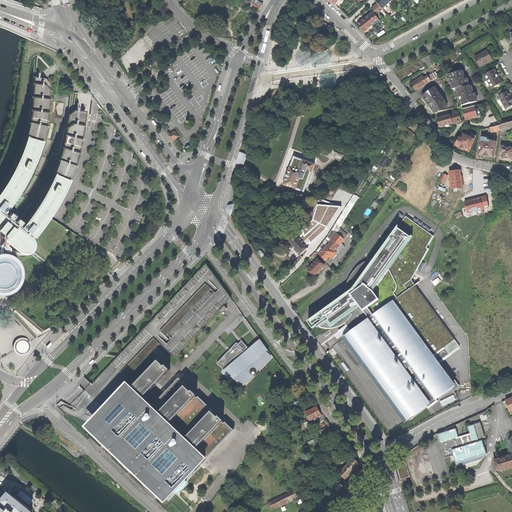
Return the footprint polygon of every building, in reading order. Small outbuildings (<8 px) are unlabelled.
[(258,10),(260,12),(263,5),(254,0),(247,0),(246,3),(258,10)] [(375,0),(375,1),(378,4),(382,9),(391,0),(375,0)] [(382,9),(378,4),(372,8),(376,14),(375,15),(373,13),(357,25),(360,28),(363,33),(382,18),(378,13),(383,9),(382,9)] [(455,41),(457,45),(465,41),(463,37),(455,41)] [(311,63),(313,67),(317,69),(321,69),(326,67),(328,64),(329,60),(328,55),(324,52),(320,51),(316,52),(313,55),(311,59),(311,63)] [(474,58),(479,67),(486,63),(492,60),(487,51),(474,58)] [(294,63),(296,67),(300,69),(304,69),(308,67),(310,64),(311,59),(309,55),(305,53),(300,53),(296,55),(294,59),(294,63)] [(422,59),(427,69),(435,65),(429,55),(422,59)] [(484,76),(491,89),(501,83),(497,76),(494,70),(484,76)] [(460,101),(461,106),(476,102),(474,93),(472,94),(470,86),(468,87),(466,79),(464,79),(462,72),(449,75),(450,80),(451,79),(452,83),(451,83),(452,89),(456,88),(458,92),(459,98),(459,97),(460,101)] [(0,294),(2,295),(8,293),(12,291),(16,288),(18,284),(20,280),(21,275),(21,271),(20,268),(18,264),(15,260),(12,257),(8,255),(4,254),(1,254),(0,253),(0,243),(2,241),(6,245),(7,243),(18,252),(19,253),(20,253),(23,254),(26,253),(29,252),(31,250),(32,247),(33,244),(32,241),(31,239),(29,237),(30,235),(34,238),(38,233),(42,228),(47,221),(52,214),(58,204),(62,195),(66,188),(69,180),(73,172),(74,168),(75,165),(80,152),(83,139),(85,125),(87,110),(75,109),(68,114),(66,128),(65,129),(64,134),(61,146),(56,159),(55,163),(50,161),(51,160),(47,158),(43,169),(43,171),(40,177),(42,178),(38,186),(32,198),(31,197),(18,216),(18,215),(17,214),(16,213),(14,213),(25,198),(21,194),(22,193),(23,194),(26,190),(31,181),(36,170),(41,156),(38,154),(42,140),(45,126),(48,112),(49,98),(50,91),(51,85),(45,78),(38,77),(39,73),(33,73),(32,79),(35,82),(35,83),(33,97),(31,110),(29,122),(25,136),(19,147),(13,161),(5,178),(0,185),(0,294)] [(321,83),(322,87),(325,89),(329,90),(333,89),(336,86),(337,82),(336,78),(335,78),(332,75),(328,74),(324,76),(322,79),(321,81),(321,83)] [(423,77),(412,83),(414,86),(416,90),(438,76),(437,74),(433,76),(432,74),(424,79),(423,77)] [(434,110),(434,113),(447,109),(445,101),(440,95),(438,96),(436,93),(438,92),(435,88),(422,97),(426,102),(430,107),(431,106),(432,110),(434,110)] [(511,94),(510,96),(507,91),(498,96),(503,105),(504,104),(506,108),(505,109),(506,109),(511,105),(511,94)] [(462,109),(465,120),(477,117),(475,106),(462,109)] [(438,123),(439,127),(461,121),(459,113),(437,119),(438,123)] [(511,121),(502,125),(501,130),(500,136),(504,137),(505,130),(511,128),(511,121)] [(169,136),(173,141),(178,136),(175,132),(169,136)] [(462,137),(459,137),(455,146),(459,148),(462,149),(465,150),(469,152),(475,139),(476,136),(471,134),(470,137),(463,134),(462,137)] [(483,156),(483,158),(485,158),(489,159),(489,157),(493,158),(496,142),(486,140),(487,139),(481,138),(479,155),(483,156)] [(511,161),(511,158),(511,147),(506,147),(506,144),(501,144),(500,154),(502,154),(501,159),(506,160),(511,161)] [(236,163),(243,165),(247,155),(240,153),(236,163)] [(323,167),(330,170),(331,169),(337,171),(339,165),(335,164),(337,160),(325,155),(323,159),(320,158),(317,164),(324,166),(323,167)] [(315,164),(302,160),(299,170),(290,167),(283,185),(296,190),(302,174),(310,177),(315,164)] [(450,171),(450,180),(460,179),(460,170),(455,171),(450,171)] [(450,180),(451,188),(452,190),(458,190),(458,188),(461,187),(460,179),(450,180)] [(487,208),(485,196),(472,200),(475,211),(487,208)] [(298,237),(306,245),(309,242),(311,244),(326,230),(341,207),(322,200),(314,212),(314,219),(298,237)] [(475,211),(472,200),(464,202),(466,208),(462,209),(463,214),(467,213),(475,211)] [(228,212),(232,218),(236,204),(231,205),(228,207),(228,212)] [(408,290),(404,285),(411,280),(429,249),(427,248),(433,236),(406,216),(395,231),(394,230),(380,246),(376,251),(371,261),(371,262),(367,264),(366,262),(361,265),(354,271),(351,276),(348,282),(344,291),(347,292),(345,297),(340,295),(331,297),(327,299),(323,303),(321,306),(313,318),(319,327),(326,329),(334,328),(341,325),(345,323),(346,325),(343,328),(344,330),(346,332),(350,330),(351,332),(347,334),(348,335),(345,337),(406,421),(409,419),(410,420),(413,418),(413,417),(427,407),(428,408),(438,401),(437,399),(453,388),(454,390),(458,386),(454,382),(453,383),(438,362),(460,347),(450,334),(445,338),(410,289),(408,290)] [(419,223),(429,232),(431,229),(421,221),(419,223)] [(328,235),(327,237),(317,251),(319,252),(320,253),(319,254),(326,261),(329,257),(331,259),(336,253),(334,251),(338,247),(344,240),(344,239),(349,233),(336,223),(332,230),(328,235)] [(293,247),(300,255),(308,248),(306,245),(298,237),(295,233),(287,241),(293,247)] [(325,266),(318,259),(311,266),(307,262),(304,266),(308,270),(311,273),(315,277),(325,266)] [(207,265),(112,363),(123,373),(129,379),(161,345),(176,358),(232,298),(219,282),(207,265)] [(466,298),(468,298),(470,291),(466,290),(454,288),(453,296),(466,298)] [(29,348),(29,345),(28,343),(27,341),(25,340),(22,339),(20,340),(18,340),(16,342),(15,344),(15,346),(15,349),(16,351),(18,352),(20,353),(22,354),(25,353),(27,352),(28,350),(29,348)] [(234,378),(241,384),(250,375),(251,376),(253,376),(255,376),(257,375),(258,373),(259,372),(259,370),(258,368),(257,367),(269,354),(266,351),(267,350),(260,340),(249,349),(241,339),(240,340),(241,341),(238,344),(236,342),(217,363),(223,369),(224,368),(225,370),(224,372),(232,381),(234,378)] [(158,361),(133,386),(129,382),(87,427),(131,469),(163,499),(167,503),(209,458),(235,431),(180,378),(153,405),(144,397),(170,370),(165,365),(164,367),(158,361)] [(296,408),(292,404),(288,408),(292,412),(296,408)] [(306,412),(310,420),(321,415),(318,410),(317,407),(306,412)] [(456,463),(486,454),(482,441),(481,439),(481,438),(485,437),(480,423),(468,427),(470,434),(464,436),(459,438),(456,429),(438,434),(441,444),(456,439),(458,448),(453,450),(456,463)] [(511,468),(511,454),(494,460),(497,470),(501,469),(502,471),(511,468)] [(410,477),(403,455),(395,460),(400,480),(410,477)] [(339,473),(345,479),(359,464),(356,461),(354,458),(339,473)] [(347,482),(353,487),(359,480),(364,474),(359,469),(347,482)] [(268,503),(271,509),(297,497),(294,490),(268,503)] [(29,511),(9,495),(2,504),(6,507),(5,509),(3,511),(3,510),(0,511),(29,511)] [(329,509),(334,507),(331,500),(321,504),(324,511),(329,509)]
